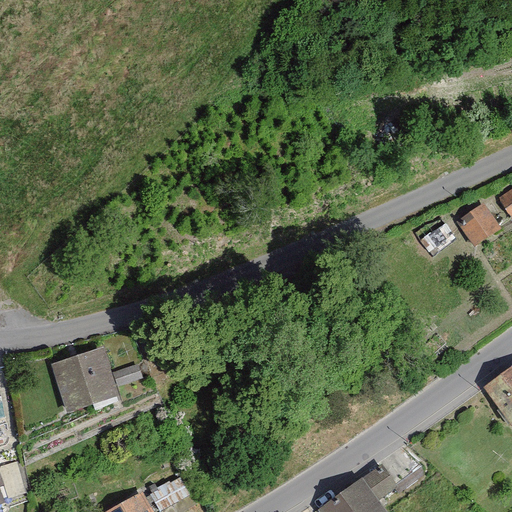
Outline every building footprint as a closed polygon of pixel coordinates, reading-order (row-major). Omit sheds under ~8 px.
[(511,182),(491,196),(506,217),(511,213),(511,182)] [(492,229),(473,202),(451,218),(470,244),(492,229)] [(120,396),(103,347),(50,365),(67,414),(120,396)] [(511,365),(483,387),(511,425),(511,365)] [(362,479),(379,501),(398,487),(382,464),(362,479)] [(185,476),(156,484),(161,503),(190,495),(185,476)] [(362,479),(318,510),(319,511),(387,511),(379,501),(362,479)] [(153,511),(142,492),(106,511),(153,511)]
